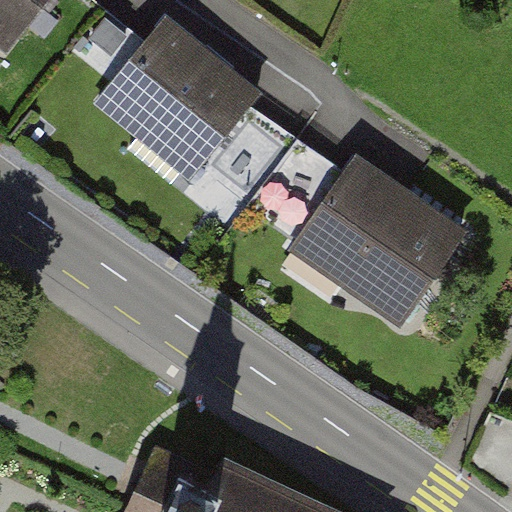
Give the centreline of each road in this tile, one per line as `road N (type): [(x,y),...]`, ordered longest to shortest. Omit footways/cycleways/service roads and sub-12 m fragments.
road 1 (secondary): [(452,511),(0,191)]
road 2 (residential): [(207,0),(413,141)]
